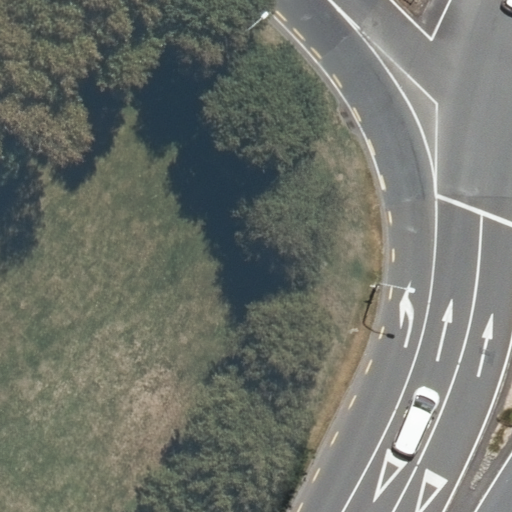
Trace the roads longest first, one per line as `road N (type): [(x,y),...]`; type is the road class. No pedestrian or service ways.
road 1 (secondary): [(363,511),(412,304),(411,198),(403,151),(380,100),(304,0)]
road 2 (secondary): [(385,511),(460,363),(511,188)]
road 3 (secondary): [(511,90),(449,75),(351,0)]
